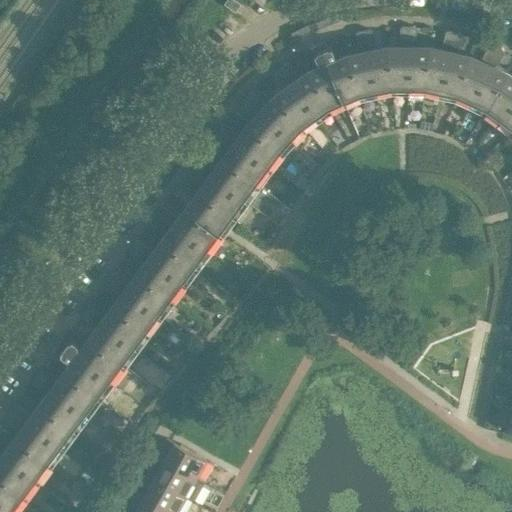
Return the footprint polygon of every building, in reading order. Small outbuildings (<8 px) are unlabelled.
[(235,0),(225,0),(223,3),(235,12),(240,4),(235,0)] [(326,16),(329,23),(338,20),(336,13),(326,16)] [(318,20),(320,26),(329,23),(326,16),(318,20)] [(318,27),(320,26),(318,20),(315,21),(308,23),(311,30),(318,27)] [(309,31),(311,30),(308,23),(306,24),(299,28),(302,34),(309,31)] [(400,35),(408,35),(408,25),(403,25),(400,28),(400,35)] [(408,35),(416,35),(417,28),(413,25),(408,25),(408,35)] [(293,39),(302,34),(299,28),(290,32),(293,39)] [(365,39),(373,38),(371,30),(367,29),(363,30),(365,39)] [(356,41),(365,39),(363,30),(358,31),(355,34),(356,41)] [(443,39),(451,40),(453,31),(449,30),(445,31),(443,39)] [(451,40),(459,42),(461,35),(458,32),(453,31),(451,40)] [(408,45),(408,35),(400,35),(400,43),(403,45),(408,45)] [(416,43),(416,35),(408,35),(408,45),(413,45),(416,43)] [(373,38),(365,39),(366,49),(371,48),(374,45),(373,38)] [(365,39),(356,41),(358,49),(362,50),(366,49),(365,39)] [(449,50),(451,40),(443,39),(441,46),(445,49),(449,50)] [(321,62),(331,58),(334,54),(331,47),(326,47),(323,40),(314,44),(311,48),(317,62),(321,62)] [(458,50),(459,42),(451,40),(449,50),(454,51),(458,50)] [(485,51),(492,54),(496,45),(492,43),(488,44),(485,51)] [(492,54),(500,58),(503,51),(501,47),(496,45),(492,54)] [(375,90),(391,87),(387,49),(367,53),(375,90)] [(387,49),(391,87),(408,87),(408,49),(387,49)] [(424,87),(428,49),(408,49),(408,87),(424,87)] [(428,49),(424,87),(440,91),(448,54),(428,49)] [(488,63),(492,54),(485,51),(481,58),(484,61),(488,63)] [(347,57),(359,93),(375,90),(367,53),(347,57)] [(456,94),(468,58),(448,54),(440,91),(456,94)] [(497,65),(500,58),(492,54),(488,63),(493,65),(497,65)] [(328,65),(343,100),(359,93),(347,57),(328,65)] [(468,58),(456,94),(471,101),(487,67),(468,58)] [(285,74),(292,69),(287,63),(283,63),(279,66),(285,74)] [(328,106),(343,100),(328,65),(309,73),(328,106)] [(278,79),(285,74),(279,66),(275,69),(273,73),(278,79)] [(486,108),(505,75),(487,67),(471,101),(486,108)] [(292,69),(285,74),(290,82),(294,79),(296,75),(292,69)] [(315,116),(328,106),(309,73),(293,85),(315,116)] [(285,74),(278,79),(282,85),(287,85),(290,82),(285,74)] [(511,80),(505,75),(486,108),(500,118),(511,101),(511,80)] [(276,97),(301,125),(315,116),(293,85),(276,97)] [(252,103),(258,96),(252,91),(248,93),(245,96),(252,103)] [(246,109),(252,103),(245,96),(242,100),(241,104),(246,109)] [(258,96),(252,103),(259,109),(263,106),(264,102),(258,96)] [(290,137),(301,125),(276,97),(262,112),(290,137)] [(511,127),(511,101),(500,118),(511,127)] [(252,103),(246,109),(252,114),(256,113),(259,109),(252,103)] [(249,127),(279,150),(290,137),(262,112),(249,127)] [(225,135),(230,128),(224,124),(220,126),(217,129),(225,135)] [(267,166),(279,150),(249,127),(236,143),(267,166)] [(230,128),(225,135),(233,141),(236,137),(237,133),(230,128)] [(220,142),(225,135),(217,129),(215,133),(214,137),(220,142)] [(225,135),(220,142),(226,147),(230,145),(233,141),(225,135)] [(224,160),(255,182),(267,166),(236,143),(224,160)] [(201,168),(206,161),(200,156),(196,158),(193,162),(201,168)] [(242,199),(255,182),(224,160),(212,176),(242,199)] [(206,161),(201,168),(209,174),(212,170),(212,166),(206,161)] [(196,175),(201,168),(193,162),(190,166),(190,170),(196,175)] [(201,168),(196,175),(202,179),(206,178),(209,174),(201,168)] [(200,192),(230,215),(242,199),(212,176),(200,192)] [(221,227),(230,215),(200,192),(191,205),(187,210),(218,232),(221,227)] [(164,217),(169,211),(163,206),(159,208),(156,212),(164,217)] [(206,248),(218,232),(187,210),(175,226),(206,248)] [(169,211),(164,217),(172,223),(175,219),(175,215),(169,211)] [(159,224),(164,217),(156,212),(153,215),(153,220),(159,224)] [(164,217),(159,224),(165,229),(169,227),(172,223),(164,217)] [(163,242),(193,265),(206,248),(175,226),(163,242)] [(140,250),(145,243),(139,239),(135,240),(132,244),(140,250)] [(181,281),(193,265),(163,242),(151,258),(181,281)] [(145,243),(140,250),(148,256),(150,252),(151,248),(145,243)] [(135,257),(140,250),(132,244),(129,248),(128,252),(135,257)] [(140,250),(135,257),(141,262),(145,260),(148,256),(140,250)] [(139,275),(169,297),(181,281),(151,258),(139,275)] [(115,283),(120,276),(114,271),(110,273),(108,277),(115,283)] [(157,314),(169,297),(139,275),(126,291),(157,314)] [(120,276),(115,283),(123,289),(126,285),(127,281),(120,276)] [(110,290),(115,283),(108,277),(105,281),(104,285),(110,290)] [(115,283),(110,290),(116,294),(120,293),(123,289),(115,283)] [(114,307),(145,330),(157,314),(126,291),(114,307)] [(91,316),(96,309),(90,304),(86,306),(83,310),(91,316)] [(133,346),(145,330),(114,307),(102,324),(133,346)] [(44,317),(49,322),(56,312),(50,308),(44,317)] [(96,309),(91,316),(99,321),(102,318),(102,313),(96,309)] [(86,322),(91,316),(83,310),(80,313),(80,318),(86,322)] [(91,316),(86,322),(92,327),(96,325),(99,321),(91,316)] [(43,331),(49,322),(44,317),(37,326),(43,331)] [(90,340),(120,363),(133,346),(102,324),(90,340)] [(30,336),(36,340),(43,331),(37,326),(30,336)] [(29,349),(36,340),(30,336),(23,345),(29,349)] [(67,342),(64,340),(61,338),(55,346),(55,351),(66,359),(70,358),(76,349),(77,345),(71,340),(67,342)] [(108,379),(120,363),(90,340),(78,357),(108,379)] [(66,373),(96,396),(108,379),(78,357),(66,373)] [(42,381),(47,375),(41,370),(37,372),(34,375),(42,381)] [(84,412),(96,396),(66,373),(53,389),(84,412)] [(37,388),(42,381),(34,375),(31,379),(31,384),(37,388)] [(47,375),(42,381),(50,387),(53,383),(53,379),(47,375)] [(42,381),(37,388),(43,393),(47,391),(50,387),(42,381)] [(41,406),(72,428),(84,412),(53,389),(41,406)] [(18,414),(23,407),(17,403),(13,404),(10,408),(18,414)] [(59,445),(72,428),(41,406),(29,422),(59,445)] [(23,407),(18,414),(26,420),(29,416),(29,412),(23,407)] [(13,421),(18,414),(10,408),(7,412),(7,416),(13,421)] [(18,414),(13,421),(19,425),(23,424),(26,420),(18,414)] [(17,439),(47,461),(59,445),(29,422),(17,439)] [(167,437),(162,446),(173,452),(168,463),(196,479),(196,478),(206,460),(195,453),(196,452),(181,443),(180,444),(167,437)] [(35,478),(47,461),(17,439),(5,455),(35,478)] [(0,461),(0,477),(23,494),(35,478),(5,455),(0,461)] [(204,482),(196,478),(196,479),(168,463),(162,472),(151,466),(146,475),(185,497),(185,496),(193,501),(204,482)] [(147,499),(169,511),(176,511),(185,497),(146,475),(142,483),(153,489),(147,499)] [(0,502),(10,510),(23,494),(0,477),(0,502)] [(126,511),(127,511),(169,511),(147,499),(141,509),(131,503),(126,511)] [(0,511),(9,511),(10,510),(0,502),(0,511)]
